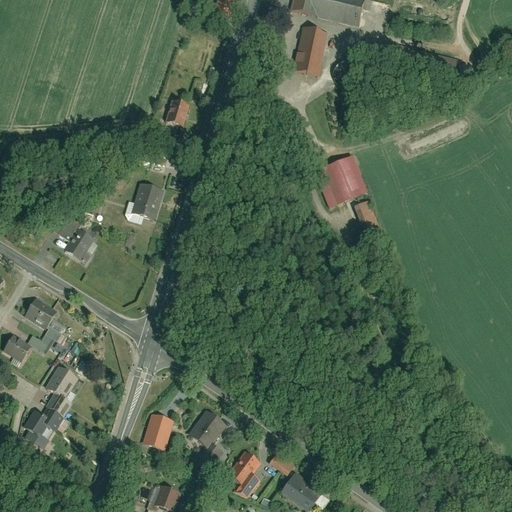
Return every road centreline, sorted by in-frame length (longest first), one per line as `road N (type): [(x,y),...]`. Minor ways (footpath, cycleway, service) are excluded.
road 1 (tertiary): [(151,346),(253,0)]
road 2 (tertiary): [(151,346),(347,483)]
road 3 (tertiary): [(99,511),(151,346)]
road 4 (tertiary): [(30,269),(151,346)]
